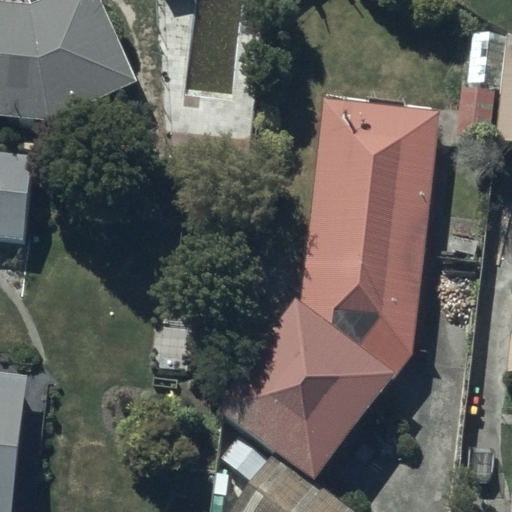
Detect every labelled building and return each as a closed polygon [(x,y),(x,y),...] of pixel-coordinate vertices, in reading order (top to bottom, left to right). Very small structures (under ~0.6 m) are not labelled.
[(66,0),(35,14),(0,11),(0,122),(54,128),(140,89),(98,0),(66,0)] [(511,52),(511,53),(511,39),(473,36),(469,94),(464,94),(460,145),(511,149),(511,52)] [(436,117),(326,108),(309,314),(299,307),(218,414),(319,489),(400,382),(368,359),(415,362),(436,117)] [(36,161),(0,158),(0,243),(28,246),(36,161)] [(0,511),(16,511),(31,385),(0,381),(0,511)] [(341,511),(275,464),(240,511),(341,511)]
